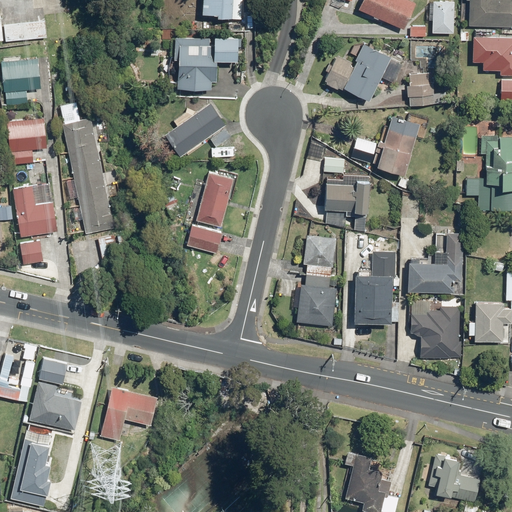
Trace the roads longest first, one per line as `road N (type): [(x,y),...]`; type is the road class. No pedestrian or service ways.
road 1 (secondary): [(235,356),(511,415)]
road 2 (residential): [(274,113),(282,150),(235,356)]
road 3 (secondary): [(0,301),(235,356)]
